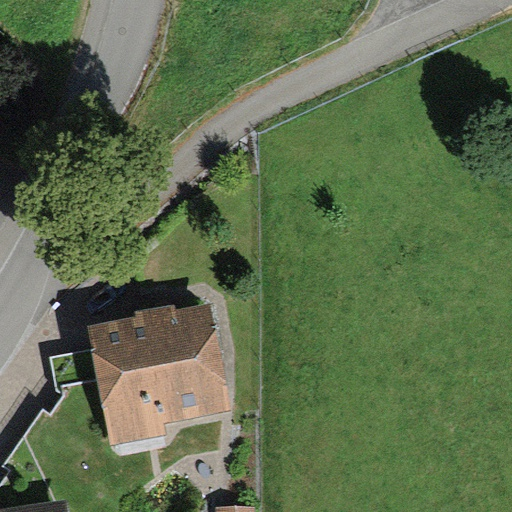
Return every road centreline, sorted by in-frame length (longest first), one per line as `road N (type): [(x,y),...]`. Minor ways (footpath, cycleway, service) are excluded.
road 1 (residential): [(485,0),(65,203)]
road 2 (residential): [(131,0),(65,203)]
